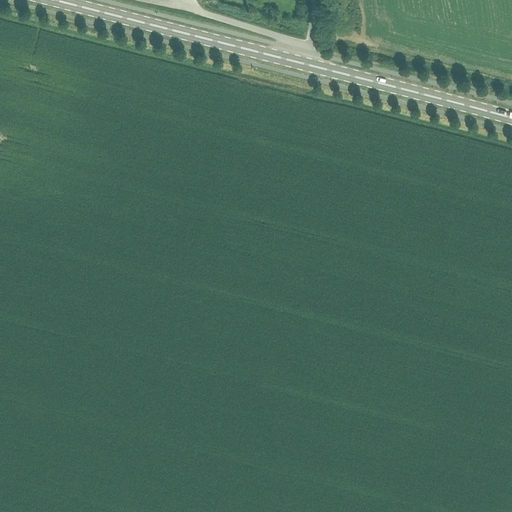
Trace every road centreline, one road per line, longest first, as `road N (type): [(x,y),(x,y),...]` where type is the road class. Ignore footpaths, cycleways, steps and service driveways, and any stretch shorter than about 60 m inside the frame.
road 1 (primary): [(321,68),(49,0)]
road 2 (primary): [(511,121),(321,68)]
road 3 (unclassified): [(187,7),(299,45),(321,68)]
